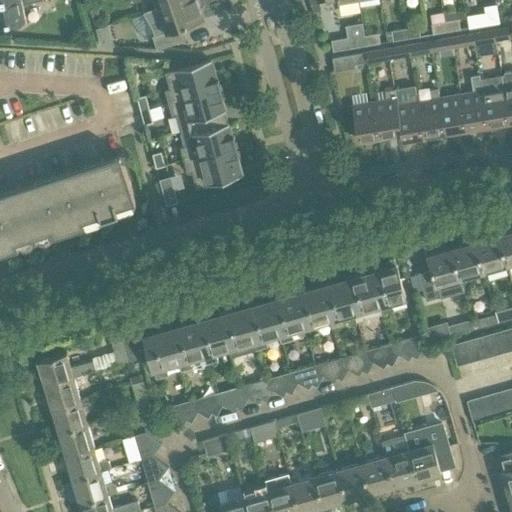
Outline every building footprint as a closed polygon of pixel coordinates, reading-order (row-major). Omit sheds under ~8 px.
[(0,0),(0,24),(26,18),(23,3),(36,0),(0,0)] [(198,0),(178,0),(158,7),(144,12),(153,26),(156,35),(154,36),(157,47),(186,39),(182,26),(205,18),(198,0)] [(484,14),(486,24),(500,22),(498,12),(484,14)] [(459,18),(446,20),(448,31),(461,29),(459,18)] [(434,33),(448,31),(446,20),(433,23),(434,33)] [(418,25),(405,27),(407,38),(420,36),(418,25)] [(494,29),(495,39),(509,36),(507,26),(494,29)] [(393,40),(407,38),(405,27),(392,30),(393,40)] [(482,41),(495,39),(494,29),(480,32),(482,41)] [(365,34),(367,44),(367,45),(380,42),(378,32),(365,34)] [(332,39),(334,50),(367,44),(365,34),(332,39)] [(464,35),(451,37),(453,47),(466,45),(464,35)] [(440,49),(453,47),(451,37),(438,39),(440,49)] [(421,42),(408,44),(410,55),(423,53),(421,42)] [(410,55),(408,44),(389,47),(391,58),(410,55)] [(389,47),(366,51),(368,61),(391,58),(389,47)] [(366,51),(332,57),(335,71),(355,67),(355,64),(368,61),(366,51)] [(169,102),(222,87),(219,78),(217,78),(212,59),(165,72),(170,88),(165,89),(169,102)] [(504,74),(502,75),(510,120),(511,119),(511,70),(505,72),(504,74)] [(473,90),(461,92),(467,127),(488,123),(480,78),(479,74),(471,76),(473,90)] [(502,75),(480,78),(488,123),(510,120),(502,75)] [(181,129),(223,118),(222,112),(226,111),(222,98),(225,98),(222,87),(169,102),(173,116),(177,114),(181,129)] [(397,95),(396,96),(395,88),(386,90),(387,97),(375,99),(381,135),(402,131),(398,103),(397,95)] [(440,96),(439,96),(438,89),(429,90),(430,97),(418,99),(417,92),(416,92),(424,134),(446,130),(440,96)] [(375,99),(367,100),(365,91),(351,93),(353,103),(359,138),(381,135),(375,99)] [(408,94),(409,101),(398,103),(402,131),(403,138),(424,134),(416,92),(408,94)] [(446,130),(467,127),(461,92),(440,96),(446,130)] [(141,109),(150,107),(146,94),(137,96),(141,109)] [(150,107),(141,109),(145,123),(154,121),(150,107)] [(184,159),(237,144),(235,135),(233,135),(229,123),(225,124),(223,118),(181,129),(185,145),(181,146),(184,159)] [(240,155),(237,144),(184,159),(188,173),(193,171),(197,187),(220,181),(221,184),(231,181),(230,178),(243,175),(238,155),(240,155)] [(165,164),(162,150),(153,153),(157,166),(165,164)] [(121,152),(0,191),(0,251),(20,245),(18,239),(33,234),(35,238),(38,237),(36,233),(52,228),(54,233),(86,223),(85,218),(101,213),(102,218),(120,212),(118,206),(134,200),(134,202),(138,204),(121,152)] [(179,201),(172,175),(160,178),(168,204),(179,201)] [(511,231),(500,235),(508,264),(511,263),(511,231)] [(476,241),(484,271),(508,264),(500,235),(476,241)] [(453,248),(461,278),(484,271),(476,241),(453,248)] [(464,290),(461,278),(453,248),(429,254),(433,270),(420,274),(427,300),(464,290)] [(388,266),(370,271),(379,304),(381,313),(393,309),(391,301),(405,297),(394,257),(386,260),(388,266)] [(379,304),(370,271),(368,265),(361,267),(362,273),(346,278),(355,311),(354,311),(356,320),(368,317),(366,308),(379,304)] [(337,280),(320,285),(330,318),(329,318),(331,328),(343,324),(340,315),(354,311),(355,311),(346,278),(344,272),(336,274),(337,280)] [(320,285),(319,279),(311,281),(312,287),(296,292),(305,325),(303,326),(306,335),(319,331),(316,322),(329,318),(330,318),(320,285)] [(288,295),(271,299),(280,332),(279,333),(281,342),(294,338),(291,329),(303,326),(305,325),(296,292),(294,286),(286,289),(288,295)] [(271,299),(269,293),(260,296),(262,302),(244,307),(254,340),(256,349),(268,346),(265,336),(279,333),(280,332),(271,299)] [(241,344),(254,340),(244,307),(243,301),(235,303),(237,309),(220,314),(230,347),(232,356),(243,353),(241,344)] [(220,314),(219,308),(211,310),(213,316),(195,321),(205,354),(207,363),(219,359),(217,350),(230,347),(220,314)] [(498,321),(511,316),(511,308),(496,313),(498,321)] [(496,313),(472,320),(475,328),(498,321),(496,313)] [(191,358),(205,354),(195,321),(194,315),(186,317),(187,323),(171,328),(180,361),(183,370),(194,367),(191,358)] [(472,320),(449,326),(451,334),(475,328),(472,320)] [(132,322),(121,325),(131,359),(136,358),(142,356),(132,322)] [(167,365),(180,361),(171,328),(169,322),(161,324),(163,330),(146,335),(158,377),(169,374),(167,365)] [(121,325),(109,329),(119,363),(131,359),(121,325)] [(495,333),(500,353),(511,350),(505,330),(495,333)] [(500,353),(495,333),(485,336),(490,356),(500,353)] [(390,342),(390,343),(393,351),(398,354),(409,360),(412,355),(417,357),(423,347),(418,344),(415,335),(390,342)] [(474,339),(480,359),(490,356),(485,336),(474,339)] [(464,342),(469,362),(480,359),(474,339),(464,342)] [(452,345),(458,365),(469,362),(464,342),(452,345)] [(368,358),(373,361),(384,367),(387,362),(392,364),(398,354),(393,351),(390,343),(365,350),(368,358)] [(367,372),(373,361),(368,358),(365,350),(340,357),(343,365),(348,368),(359,374),(362,369),(367,372)] [(75,375),(96,369),(94,359),(72,365),(68,352),(39,360),(46,384),(75,375)] [(316,364),(318,372),(323,375),(334,381),(337,376),(342,379),(348,368),(343,365),(340,357),(316,364)] [(291,371),(293,379),(298,382),(309,388),(312,383),(317,386),(323,375),(318,372),(316,364),(291,371)] [(292,393),(298,382),(293,379),(291,371),(265,378),(267,387),(273,390),(284,395),(286,390),(292,393)] [(132,384),(143,381),(141,373),(130,376),(132,384)] [(75,375),(46,384),(53,407),(82,399),(75,375)] [(244,395),(248,397),(259,403),(262,397),(267,400),(273,390),(267,387),(265,378),(241,385),(244,395)] [(150,404),(143,381),(132,384),(139,407),(150,404)] [(241,385),(216,392),(219,401),(223,404),(234,410),(237,405),(242,407),(248,397),(244,395),(241,385)] [(391,386),(367,393),(369,401),(370,405),(394,398),(391,386)] [(511,395),(510,388),(500,391),(506,412),(511,410),(511,395)] [(500,391),(489,394),(495,415),(506,412),(500,391)] [(219,401),(216,392),(191,399),(194,408),(198,411),(209,417),(211,412),(217,415),(223,404),(219,401)] [(367,393),(344,399),(347,407),(369,401),(367,393)] [(489,394),(479,397),(485,418),(495,415),(489,394)] [(479,397),(468,400),(473,421),(485,418),(479,397)] [(60,431),(89,422),(82,399),(53,407),(60,431)] [(192,422),(198,411),(194,408),(191,399),(165,407),(167,415),(184,424),(186,419),(192,422)] [(344,399),(321,406),(323,414),(347,407),(344,399)] [(146,431),(157,428),(150,404),(139,407),(146,431)] [(323,414),(321,406),(297,413),(300,421),(323,414)] [(275,419),(277,427),(300,421),(297,413),(275,419)] [(275,419),(251,426),(253,434),(255,442),(279,435),(277,427),(275,419)] [(67,455),(96,446),(89,422),(60,431),(67,455)] [(227,433),(229,441),(253,434),(251,426),(227,433)] [(157,428),(146,431),(135,435),(142,458),(154,454),(162,442),(158,439),(160,437),(157,428)] [(229,441),(227,433),(203,440),(208,455),(232,448),(229,441)] [(409,449),(405,435),(381,442),(385,456),(394,486),(418,479),(409,449)] [(433,442),(409,449),(418,479),(442,472),(433,442)] [(67,455),(74,477),(102,469),(102,470),(111,467),(109,460),(105,458),(100,460),(96,446),(67,455)] [(511,450),(509,452),(511,464),(511,467),(502,470),(508,494),(511,493),(511,450)] [(169,466),(154,454),(142,458),(149,482),(161,478),(169,466)] [(189,457),(187,461),(188,466),(192,468),(197,466),(199,462),(198,458),(194,456),(189,457)] [(371,492),(394,486),(385,456),(363,462),(371,492)] [(348,499),(371,492),(363,462),(339,469),(348,499)] [(102,469),(74,477),(81,501),(109,493),(118,491),(116,483),(112,481),(106,483),(102,470),(102,469)] [(324,506),(348,499),(339,469),(316,475),(324,506)] [(266,478),(269,489),(275,511),(301,511),(293,482),(290,471),(266,478)] [(301,511),(324,506),(316,475),(293,482),(301,511)] [(149,482),(156,505),(168,502),(176,490),(161,478),(149,482)] [(275,511),(269,489),(245,495),(250,511),(275,511)] [(131,511),(141,509),(138,499),(113,506),(109,493),(81,501),(83,511),(131,511)] [(250,511),(245,495),(222,502),(224,511),(250,511)] [(156,505),(157,511),(180,511),(168,502),(156,505)]
